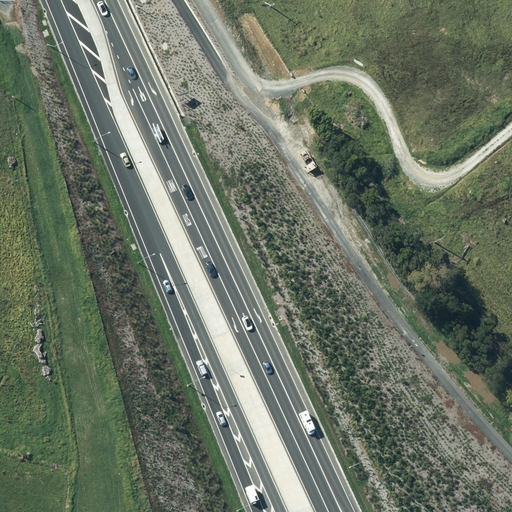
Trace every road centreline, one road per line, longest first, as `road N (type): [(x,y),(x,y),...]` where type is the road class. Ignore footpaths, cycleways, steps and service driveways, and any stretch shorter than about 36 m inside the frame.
road 1 (trunk): [(104,0),(328,508)]
road 2 (trunk): [(280,511),(153,227)]
road 3 (motorway): [(259,511),(175,307),(153,227)]
road 4 (trunk): [(153,227),(53,0)]
